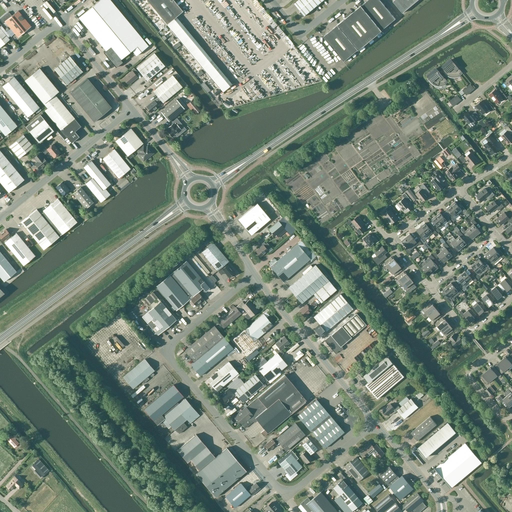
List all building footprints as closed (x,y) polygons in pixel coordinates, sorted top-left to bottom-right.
[(110,0),(99,0),(79,17),(106,51),(103,53),(106,56),(116,67),(121,63),(122,62),(120,59),(132,50),(137,55),(148,45),(144,40),(110,0)] [(146,0),(223,92),(232,84),(176,17),(183,11),(173,0),(146,0)] [(302,17),(322,0),(296,0),(293,3),(300,12),(299,13),(302,17)] [(395,19),(379,0),(367,0),(361,6),(351,13),(351,12),(345,17),(346,17),(337,25),(323,37),(343,62),(358,50),(381,31),(395,19)] [(403,12),(408,7),(402,0),(393,0),(403,12)] [(5,15),(0,18),(3,23),(5,22),(18,37),(31,26),(18,11),(12,16),(8,12),(5,15)] [(0,47),(10,40),(0,28),(0,47)] [(485,46),(480,50),(487,59),(492,55),(485,46)] [(480,50),(475,54),(482,63),(487,59),(480,50)] [(466,52),(461,56),(469,65),(474,61),(466,52)] [(165,66),(157,56),(154,53),(136,68),(139,71),(147,80),(165,66)] [(67,84),(82,71),(70,56),(54,69),(67,84)] [(461,56),(456,61),(464,70),(469,65),(461,56)] [(460,75),(461,75),(460,74),(462,72),(460,69),(459,69),(451,60),(442,67),(444,70),(443,70),(446,74),(447,74),(447,75),(448,76),(449,76),(450,77),(451,77),(453,77),(454,77),(455,77),(456,77),(457,77),(458,76),(459,76),(460,76),(460,75)] [(25,80),(48,108),(45,110),(71,143),(79,137),(74,131),(81,126),(55,95),(58,92),(39,68),(25,80)] [(132,71),(123,78),(128,84),(137,77),(135,74),(138,72),(134,68),(131,70),(132,71)] [(445,84),(446,84),(445,82),(447,81),(445,78),(444,78),(442,75),(439,72),(436,69),(427,76),(429,78),(428,79),(431,83),(432,83),(433,84),(434,85),(435,85),(436,86),(437,86),(438,86),(439,86),(440,86),(441,86),(442,86),(443,85),(445,84)] [(511,83),(511,84),(511,74),(503,82),(507,87),(511,83)] [(163,103),(182,87),(172,75),(153,91),(158,97),(160,100),(163,103)] [(6,91),(18,81),(14,76),(2,86),(6,91)] [(110,108),(90,84),(86,79),(71,92),(95,121),(110,108)] [(11,96),(22,87),(18,81),(6,91),(11,96)] [(470,84),(462,90),(466,95),(474,89),(470,84)] [(15,101),(27,92),(22,87),(11,96),(15,101)] [(494,90),(489,94),(492,97),(491,98),(491,99),(492,101),(493,101),(494,100),(496,103),(502,98),(504,100),(507,97),(501,89),(496,93),(494,90)] [(19,106),(31,97),(27,92),(15,101),(19,106)] [(23,112),(35,102),(31,97),(19,106),(23,112)] [(157,103),(160,100),(158,97),(147,106),(151,112),(159,106),(157,103)] [(455,97),(449,101),(453,106),(459,102),(455,97)] [(193,99),(187,104),(195,114),(201,109),(193,99)] [(184,108),(176,100),(161,112),(169,121),(184,108)] [(482,100),(476,105),(483,114),(489,109),(491,111),(494,109),(490,104),(487,106),(482,100)] [(35,102),(23,112),(28,117),(39,107),(35,102)] [(468,112),(462,116),(468,123),(471,127),(475,124),(473,122),(478,118),(473,113),(470,115),(468,112)] [(12,120),(8,114),(0,120),(0,128),(1,130),(12,120)] [(54,130),(44,119),(40,114),(26,127),(24,125),(21,127),(24,131),(27,129),(29,131),(39,143),(54,130)] [(181,133),(186,129),(177,118),(172,122),(173,123),(168,128),(170,130),(167,132),(171,137),(179,130),(181,133)] [(482,119),(479,122),(484,128),(487,125),(482,119)] [(12,120),(1,130),(5,135),(17,126),(12,120)] [(501,136),(498,138),(501,142),(504,139),(508,144),(511,140),(511,137),(510,135),(511,133),(511,130),(508,126),(505,129),(507,131),(501,136)] [(131,128),(115,141),(128,156),(143,143),(131,128)] [(33,146),(23,134),(9,146),(19,158),(33,146)] [(488,142),(484,146),(487,149),(492,154),(493,153),(494,153),(496,151),(498,149),(492,143),(496,141),(490,135),(485,139),(488,142)] [(41,142),(37,146),(45,154),(48,151),(46,149),(47,149),(41,142)] [(47,149),(46,149),(48,151),(54,158),(60,153),(53,144),(47,149)] [(143,145),(138,150),(140,153),(138,154),(143,160),(149,156),(154,153),(150,148),(149,149),(148,148),(147,147),(146,148),(143,145)] [(130,169),(114,149),(103,159),(114,173),(113,173),(118,180),(123,176),(122,175),(130,169)] [(0,150),(0,181),(9,192),(24,179),(0,150)] [(37,162),(35,164),(40,169),(48,163),(43,157),(39,153),(34,158),(37,162)] [(467,160),(471,166),(478,161),(471,153),(465,158),(463,155),(459,158),(463,163),(467,160)] [(110,195),(105,188),(110,184),(91,161),(83,167),(92,178),(85,184),(101,202),(110,195)] [(457,172),(461,169),(457,164),(452,168),(451,168),(446,172),(452,181),(458,176),(456,173),(457,172)] [(434,179),(431,182),(438,191),(444,186),(440,181),(443,178),(437,171),(437,172),(434,171),(432,173),(432,176),(434,179)] [(62,195),(69,190),(62,182),(56,187),(62,195)] [(419,186),(413,190),(416,194),(422,202),(428,197),(425,193),(428,190),(423,184),(420,187),(419,186)] [(80,187),(73,193),(85,209),(93,203),(80,187)] [(409,188),(406,191),(413,201),(417,198),(409,188)] [(495,195),(491,190),(488,192),(485,188),(476,196),(478,197),(477,198),(477,199),(478,201),(479,201),(480,200),(481,202),(488,196),(490,199),(495,195)] [(408,203),(411,201),(405,193),(402,195),(404,198),(397,204),(402,211),(405,209),(408,212),(413,208),(408,203)] [(41,214),(59,236),(76,222),(58,199),(43,211),(44,212),(41,214)] [(504,206),(501,204),(498,206),(494,201),(486,208),(491,213),(496,208),(498,211),(504,206)] [(460,208),(455,202),(451,205),(457,213),(461,210),(464,213),(467,211),(462,206),(460,208)] [(244,227),(264,211),(257,203),(238,220),(244,227)] [(388,225),(391,223),(391,224),(395,221),(395,222),(397,220),(398,219),(394,215),(391,212),(394,210),(394,209),(390,205),(386,209),(388,211),(384,215),(389,221),(386,223),(388,225)] [(459,215),(457,213),(451,205),(447,209),(452,215),(450,217),(454,222),(456,220),(455,219),(459,216),(459,215)] [(21,222),(33,237),(43,249),(59,236),(41,214),(37,209),(21,222)] [(264,211),(244,227),(251,235),(270,219),(264,211)] [(440,212),(436,216),(442,224),(444,226),(448,223),(449,224),(451,222),(452,222),(447,217),(445,219),(440,213),(440,212)] [(511,220),(511,216),(510,214),(508,217),(504,213),(496,219),(501,225),(507,220),(509,223),(511,220)] [(436,216),(431,220),(432,220),(437,226),(435,228),(439,233),(441,231),(440,230),(445,226),(444,226),(442,224),(436,216)] [(477,224),(473,219),(471,216),(468,218),(473,224),(470,228),(476,235),(480,232),(480,231),(475,226),(477,224)] [(361,219),(359,217),(358,217),(352,222),(356,226),(355,226),(358,229),(356,230),(359,234),(365,230),(361,225),(363,224),(360,220),(361,219)] [(274,236),(284,228),(278,221),(268,229),(274,236)] [(425,223),(421,227),(427,235),(429,237),(433,234),(434,235),(437,233),(432,228),(430,230),(425,224),(425,223)] [(421,227),(416,230),(417,231),(422,236),(420,238),(424,243),(426,241),(425,240),(429,237),(427,235),(421,227)] [(476,235),(470,228),(466,231),(463,228),(460,230),(464,235),(467,233),(472,239),(476,235)] [(0,236),(4,241),(11,235),(6,229),(0,233),(0,236)] [(466,244),(466,243),(461,238),(463,236),(459,231),(457,233),(459,236),(456,240),(462,247),(466,244)] [(35,256),(16,233),(4,242),(24,265),(35,256)] [(377,240),(373,235),(371,236),(369,234),(363,239),(369,247),(377,240)] [(415,240),(410,234),(406,237),(414,248),(418,244),(419,245),(421,243),(417,238),(415,240)] [(410,251),(414,248),(406,237),(401,241),(407,247),(404,249),(409,254),(411,252),(410,251)] [(207,247),(201,252),(217,271),(225,264),(228,261),(218,249),(216,247),(215,246),(212,243),(211,244),(206,238),(202,242),(207,247)] [(275,258),(269,262),(271,265),(270,266),(274,273),(275,272),(283,282),(310,259),(308,256),(311,253),(313,251),(303,239),(301,241),(297,244),(277,261),(275,258)] [(462,247),(456,240),(452,243),(449,239),(446,242),(450,246),(453,245),(458,251),(462,247)] [(268,250),(271,247),(267,243),(264,245),(263,245),(256,251),(260,257),(268,250)] [(452,256),(452,255),(447,249),(449,248),(445,243),(443,245),(443,246),(439,249),(442,251),(448,259),(452,256)] [(383,256),(387,252),(382,246),(375,253),(378,257),(374,260),(378,265),(385,259),(383,256)] [(494,248),(493,247),(489,251),(498,261),(502,258),(503,259),(505,257),(501,252),(499,254),(494,248)] [(16,271),(6,259),(0,251),(0,276),(4,282),(16,271)] [(448,259),(442,251),(438,255),(435,251),(432,253),(436,258),(439,256),(444,263),(448,259)] [(498,261),(489,251),(485,254),(485,255),(490,260),(488,262),(492,267),(495,265),(494,264),(498,261)] [(438,267),(433,261),(435,259),(431,254),(428,257),(429,257),(425,261),(434,271),(438,267)] [(397,263),(395,261),(391,257),(384,263),(389,270),(397,263)] [(477,259),(475,261),(476,262),(475,263),(477,265),(480,269),(481,270),(484,273),(488,270),(489,271),(491,268),(487,263),(485,265),(479,259),(478,260),(477,259)] [(170,275),(156,287),(176,310),(189,299),(190,297),(192,296),(192,297),(197,292),(202,288),(205,292),(209,288),(186,261),(172,273),(173,273),(171,274),(170,275)] [(430,275),(434,271),(425,261),(421,264),(421,263),(418,265),(422,270),(425,268),(430,275)] [(399,266),(397,263),(389,270),(395,276),(402,270),(399,266)] [(480,276),(484,273),(475,263),(471,266),(471,267),(476,272),(474,274),(478,279),(481,277),(480,276)] [(225,264),(217,271),(221,275),(224,272),(228,278),(231,275),(231,276),(234,273),(227,265),(226,266),(225,264)] [(336,290),(328,280),(315,265),(288,288),(301,303),(313,294),(321,303),(336,290)] [(296,273),(298,275),(305,269),(303,267),(296,273)] [(470,285),(474,282),(477,280),(473,275),(470,277),(465,271),(461,275),(470,285)] [(404,272),(396,278),(402,284),(410,278),(408,275),(407,276),(404,272)] [(466,288),(470,285),(461,275),(457,278),(457,279),(462,284),(460,286),(464,291),(467,289),(466,288)] [(389,277),(383,282),(385,286),(392,280),(389,277)] [(507,291),(509,289),(509,288),(511,285),(511,283),(507,277),(500,283),(507,291)] [(410,278),(402,284),(405,289),(407,291),(415,285),(411,281),(412,280),(410,278)] [(456,289),(452,283),(451,283),(447,286),(456,297),(460,293),(460,294),(463,292),(459,287),(456,289)] [(500,296),(504,292),(498,285),(491,291),(498,299),(500,296)] [(452,300),(456,297),(447,286),(443,290),(448,296),(446,298),(450,303),(452,301),(453,301),(452,300)] [(143,300),(151,309),(166,328),(175,320),(152,292),(143,300)] [(190,300),(188,301),(194,307),(195,306),(203,299),(198,293),(197,292),(192,297),(192,296),(190,297),(189,299),(190,299),(190,300)] [(488,306),(491,304),(491,303),(495,300),(488,293),(482,298),(488,306)] [(326,331),(352,309),(340,294),(313,317),(321,326),(326,331)] [(475,300),(477,303),(473,306),(479,314),(482,312),(481,311),(485,308),(477,298),(475,300)] [(258,312),(254,308),(248,301),(244,304),(242,302),(235,307),(239,312),(243,308),(247,313),(244,315),(248,319),(258,312)] [(306,304),(298,311),(304,318),(312,311),(312,310),(317,306),(313,301),(308,305),(306,304)] [(436,309),(434,307),(430,303),(423,309),(426,313),(424,315),(424,316),(426,318),(428,316),(436,309)] [(235,307),(218,321),(220,324),(218,326),(222,330),(241,314),(239,312),(235,307)] [(470,322),(473,320),(472,319),(476,316),(470,308),(463,314),(461,311),(459,313),(463,318),(465,316),(470,322)] [(157,335),(166,328),(151,309),(142,317),(157,335)] [(438,312),(436,309),(428,316),(434,322),(441,316),(438,312)] [(356,313),(341,326),(351,337),(366,325),(356,313)] [(407,318),(407,319),(409,322),(412,320),(414,318),(416,316),(413,313),(407,318)] [(268,317),(267,319),(263,314),(244,330),(254,341),(273,326),(269,321),(270,320),(268,317)] [(449,324),(446,321),(446,322),(442,318),(435,324),(441,330),(449,324)] [(450,327),(451,326),(449,324),(441,330),(446,337),(453,331),(450,327)] [(232,349),(223,337),(224,337),(214,326),(184,351),(194,362),(191,365),(200,376),(206,371),(232,349)] [(320,336),(326,331),(321,326),(315,331),(320,336)] [(341,326),(324,341),(335,354),(340,350),(338,348),(351,337),(341,326)] [(454,335),(454,334),(449,338),(451,341),(451,342),(455,347),(463,341),(458,335),(457,337),(455,337),(454,335)] [(279,355),(283,352),(281,350),(290,342),(284,336),(275,344),(272,347),(274,349),(277,353),(279,355)] [(296,350),(288,357),(292,360),(299,354),(296,350)] [(254,351),(245,358),(247,360),(256,353),(254,351)] [(287,365),(279,355),(277,353),(258,369),(268,381),(287,365)] [(501,360),(508,368),(511,364),(511,359),(508,355),(504,359),(504,358),(501,360)] [(372,379),(393,362),(387,356),(367,373),(372,379)] [(110,373),(117,365),(110,359),(107,362),(108,363),(109,362),(110,362),(105,368),(110,373)] [(132,389),(154,371),(144,360),(123,378),(132,389)] [(501,374),(508,368),(501,360),(499,362),(499,363),(495,366),(501,374)] [(238,373),(228,362),(209,378),(211,381),(209,383),(216,391),(219,390),(231,379),(233,381),(238,377),(240,375),(238,373)] [(404,376),(398,369),(393,362),(372,379),(365,385),(377,399),(404,376)] [(287,370),(296,381),(298,379),(297,377),(300,375),(292,366),(289,368),(287,370)] [(499,378),(501,376),(493,366),(489,370),(489,369),(486,371),(493,379),(497,376),(499,378)] [(486,385),(493,379),(486,371),(484,373),(484,374),(480,377),(486,385)] [(242,402),(263,384),(255,374),(244,383),(234,392),(236,394),(242,402)] [(267,433),(279,423),(306,400),(284,374),(245,408),(255,419),(264,429),(260,432),(264,436),(267,433)] [(228,388),(220,395),(223,399),(222,399),(221,402),(223,403),(225,404),(236,394),(234,392),(244,383),(238,377),(233,381),(227,386),(228,388)] [(144,409),(157,425),(165,418),(174,430),(175,430),(179,433),(187,426),(183,422),(186,419),(190,423),(200,416),(185,398),(179,403),(177,401),(183,396),(173,384),(154,401),(148,406),(144,409)] [(485,390),(489,396),(494,392),(490,386),(485,390)] [(511,404),(511,401),(507,396),(503,399),(500,396),(498,398),(496,400),(498,402),(500,400),(502,403),(504,401),(509,407),(511,404)] [(397,411),(404,419),(418,407),(411,399),(409,400),(405,403),(400,408),(397,411)] [(316,400),(297,416),(316,438),(317,440),(324,448),(344,432),(316,400)] [(400,408),(398,406),(394,409),(390,404),(383,410),(387,415),(393,410),(395,412),(397,411),(400,408)] [(245,429),(255,419),(245,408),(235,417),(245,429)] [(417,441),(437,424),(430,417),(411,433),(417,441)] [(425,457),(425,456),(455,430),(448,422),(418,448),(418,447),(417,448),(425,457)] [(286,451),(305,435),(295,423),(276,440),(274,441),(272,439),(264,445),(269,451),(279,443),(286,451)] [(192,461),(208,448),(196,434),(177,450),(187,462),(190,459),(192,461)] [(6,439),(14,448),(19,443),(11,435),(6,439)] [(316,449),(308,439),(306,437),(300,443),(307,451),(305,452),(307,454),(309,453),(310,455),(316,449)] [(442,451),(453,444),(450,440),(444,444),(445,445),(441,448),(442,451)] [(451,488),(481,462),(465,443),(435,468),(434,467),(451,488)] [(379,459),(384,454),(376,445),(374,447),(371,445),(362,452),(367,457),(373,452),(379,459)] [(200,479),(231,453),(227,447),(215,457),(208,448),(192,461),(200,470),(196,473),(200,479)] [(307,454),(305,452),(300,456),(306,464),(311,459),(307,454)] [(215,497),(246,471),(231,453),(200,479),(215,497)] [(290,477),(301,467),(291,455),(279,465),(290,477)] [(263,464),(265,466),(272,459),(270,457),(263,464)] [(358,483),(370,473),(357,457),(345,467),(358,483)] [(33,464),(30,466),(32,469),(33,468),(39,475),(38,476),(40,478),(49,470),(39,458),(39,459),(33,464)] [(387,484),(397,476),(389,467),(379,475),(387,484)] [(19,489),(23,484),(14,476),(6,485),(11,490),(15,485),(19,489)] [(399,478),(397,476),(387,484),(389,486),(394,483),(399,478)] [(402,476),(399,478),(394,483),(389,486),(401,500),(413,489),(402,476)] [(343,511),(351,511),(363,503),(343,480),(333,488),(341,496),(334,502),(343,511)] [(235,508),(250,495),(245,489),(240,483),(225,496),(235,508)] [(247,487),(245,489),(250,495),(251,496),(260,488),(256,483),(248,489),(247,487)] [(383,489),(379,484),(370,492),(374,496),(383,489)] [(337,511),(320,492),(310,501),(308,498),(301,504),(307,511),(310,511),(312,511),(337,511)] [(388,495),(380,503),(387,511),(400,511),(405,508),(408,511),(410,511),(413,510),(414,511),(420,511),(426,507),(422,502),(424,501),(417,493),(403,506),(400,508),(388,495)] [(278,511),(280,511),(272,502),(266,507),(268,509),(265,511),(278,511)] [(239,511),(246,507),(243,503),(231,511),(239,511)] [(387,511),(380,503),(374,507),(377,511),(387,511)]
